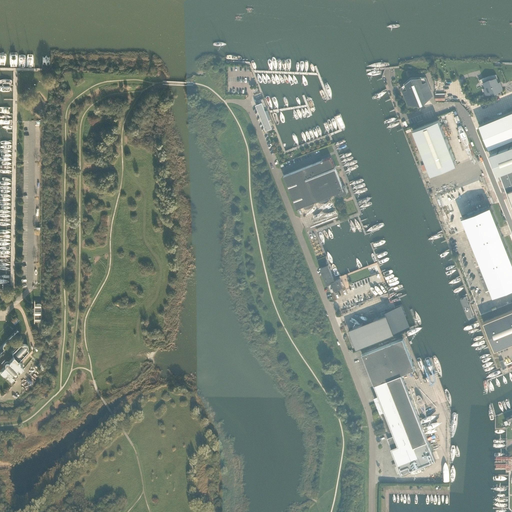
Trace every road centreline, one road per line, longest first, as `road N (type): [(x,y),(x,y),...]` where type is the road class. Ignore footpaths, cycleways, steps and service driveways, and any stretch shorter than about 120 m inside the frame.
road 1 (unclassified): [(370,511),(370,418),(250,110),(223,100)]
road 2 (unclassified): [(511,233),(462,110)]
